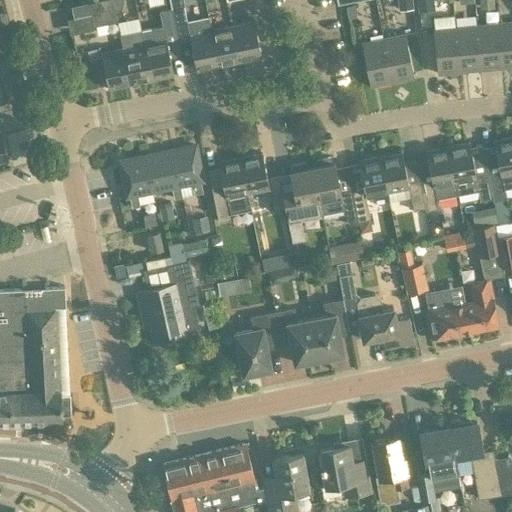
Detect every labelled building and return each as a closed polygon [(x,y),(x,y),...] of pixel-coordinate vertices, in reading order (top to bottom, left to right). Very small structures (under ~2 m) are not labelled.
[(93,0),(87,1),(90,13),(90,14),(114,9),(114,10),(119,9),(120,0),(93,0)] [(397,0),(399,18),(417,16),(415,0),(397,0)] [(183,4),(171,7),(176,31),(179,45),(191,42),(194,58),(196,69),(218,65),(211,29),(208,13),(185,18),(183,4)] [(348,17),(356,16),(354,5),(346,6),(348,17)] [(162,26),(141,30),(151,79),(173,74),(169,55),(165,34),(176,31),(171,7),(169,7),(159,9),(162,26)] [(114,9),(90,14),(92,25),(116,21),(114,10),(114,9)] [(254,20),(232,25),(239,60),(261,56),(254,20)] [(502,67),(511,65),(511,21),(498,22),(502,67)] [(476,25),(481,69),(502,67),(498,22),(476,25)] [(232,25),(211,29),(218,65),(239,60),(232,25)] [(459,71),(481,69),(476,25),(455,27),(459,71)] [(459,71),(455,27),(433,29),(437,73),(459,71)] [(141,30),(120,35),(123,48),(130,83),(151,79),(141,30)] [(383,38),(392,81),(414,77),(405,33),(383,38)] [(370,86),(392,81),(383,38),(361,42),(370,86)] [(111,50),(101,52),(108,87),(130,83),(123,48),(111,50)] [(499,169),(487,172),(493,197),(493,201),(505,198),(505,195),(511,193),(511,136),(493,140),(499,169)] [(469,142),(447,146),(458,201),(480,196),(480,200),(493,197),(487,172),(487,169),(475,171),(469,142)] [(173,149),(180,184),(191,182),(194,194),(202,192),(200,180),(202,180),(195,145),(173,149)] [(431,179),(420,182),(425,207),(425,211),(438,208),(437,205),(458,201),(447,146),(426,150),(431,179)] [(182,196),(180,184),(173,149),(147,154),(154,190),(171,186),(174,198),(182,196)] [(262,152),(240,157),(247,192),(268,188),(273,210),(285,208),(284,202),(279,179),(268,181),(262,152)] [(401,152),(380,156),(387,191),(408,187),(413,210),(425,207),(420,182),(419,178),(407,181),(401,152)] [(154,190),(147,154),(120,160),(127,195),(129,195),(131,207),(140,205),(138,193),(154,190)] [(317,165),(312,166),(321,211),(342,207),(344,214),(356,212),(352,192),(351,188),(339,191),(334,162),(332,162),(331,156),(316,159),(317,165)] [(364,189),(352,192),(356,212),(358,220),(370,218),(365,195),(387,191),(380,156),(358,160),(364,189)] [(223,186),(211,188),(212,193),(218,221),(230,219),(229,212),(250,208),(247,192),(240,157),(218,161),(219,167),(223,186)] [(321,213),(321,211),(312,166),(307,167),(306,161),(291,164),(292,170),(290,170),(296,199),(284,202),(285,208),(289,225),(292,241),(304,239),(300,217),(321,213)] [(147,226),(158,224),(157,215),(146,217),(147,226)] [(498,254),(493,225),(473,229),(478,258),(498,254)] [(141,234),(145,250),(159,246),(155,230),(141,234)] [(462,232),(453,234),(456,250),(465,248),(462,232)] [(447,251),(456,250),(453,234),(444,236),(447,251)] [(511,235),(495,239),(498,254),(501,271),(511,268),(511,235)] [(189,258),(164,264),(165,267),(169,283),(147,288),(137,290),(143,318),(149,316),(154,340),(184,334),(183,333),(199,329),(193,305),(199,304),(190,262),(189,258)] [(427,290),(421,265),(402,269),(408,295),(427,290)] [(215,293),(247,288),(245,275),(213,280),(215,293)] [(355,295),(352,276),(339,278),(343,297),(355,295)] [(473,301),(465,303),(470,330),(497,325),(488,279),(469,283),(473,301)] [(470,330),(465,303),(461,284),(421,292),(425,311),(430,338),(470,330)] [(0,289),(0,417),(0,422),(61,419),(60,414),(70,414),(69,393),(59,394),(59,390),(58,390),(55,307),(65,307),(64,286),(63,286),(63,287),(0,289)] [(391,345),(412,341),(408,318),(396,320),(393,307),(382,309),(380,299),(375,295),(360,297),(356,304),(363,339),(389,334),(391,345)] [(324,315),(310,317),(319,363),(330,361),(330,356),(342,354),(335,319),(345,317),(341,299),(321,303),(324,315)] [(293,308),(274,312),(278,342),(288,340),(293,363),(305,361),(306,365),(319,363),(310,317),(295,320),(293,308)] [(265,344),(278,342),(274,312),(249,317),(251,329),(234,332),(242,373),(244,373),(244,377),(259,375),(258,370),(269,368),(265,344)] [(449,427),(447,427),(456,472),(472,469),(477,498),(500,494),(494,458),(492,448),(481,451),(476,422),(460,425),(460,422),(456,420),(450,421),(448,424),(449,427)] [(456,472),(447,427),(419,432),(425,468),(430,468),(431,476),(456,472)] [(397,488),(407,487),(404,472),(406,472),(403,458),(400,458),(396,436),(372,441),(378,476),(375,476),(380,501),(384,500),(385,503),(399,501),(397,488)] [(163,464),(174,511),(212,511),(237,506),(258,501),(244,444),(163,464)] [(344,495),(370,490),(365,460),(351,462),(348,445),(318,451),(321,464),(318,465),(319,470),(326,469),(329,486),(342,483),(344,495)] [(268,511),(295,507),(292,491),(307,488),(301,453),(272,458),(276,485),(263,488),(267,511),(268,511)] [(511,468),(509,455),(494,458),(500,494),(511,492),(511,490),(511,468)] [(419,469),(423,498),(434,497),(431,476),(430,468),(425,468),(419,469)]
